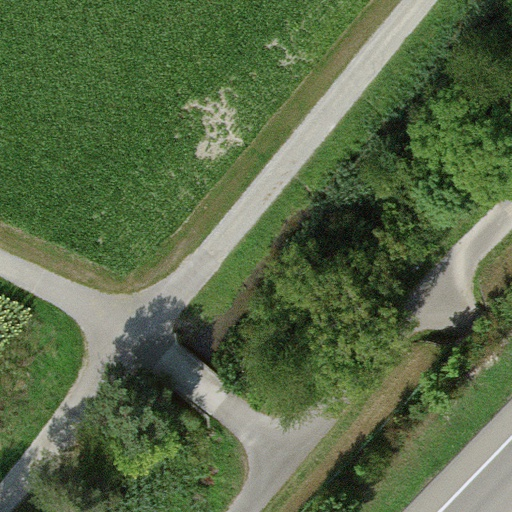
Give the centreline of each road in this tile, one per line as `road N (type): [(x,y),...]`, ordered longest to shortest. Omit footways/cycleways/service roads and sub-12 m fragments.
road 1 (track): [(427,0),(133,336),(0,506)]
road 2 (track): [(511,218),(287,459),(248,511)]
road 3 (track): [(287,459),(168,356),(133,336)]
road 4 (track): [(0,263),(133,336)]
